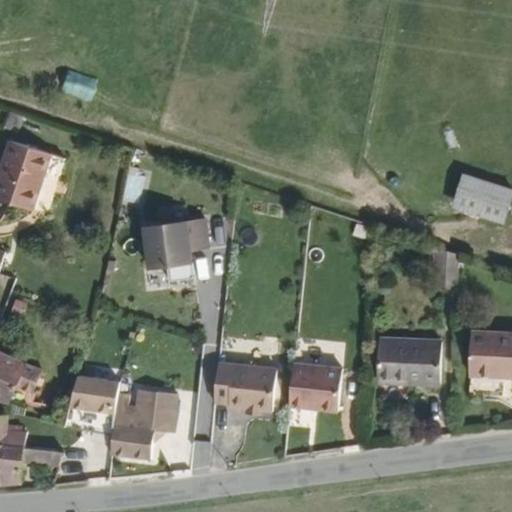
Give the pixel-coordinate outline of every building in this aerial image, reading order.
[(18,41),(34,0),(20,0),(6,36),(18,41)] [(44,162),(3,150),(0,162),(0,210),(27,217),(35,185),(39,182),(44,162)] [(511,193),(511,192),(456,173),(445,207),(501,225),(511,193)] [(126,202),(139,204),(142,175),(129,174),(126,202)] [(206,224),(144,233),(149,275),(167,273),(169,288),(196,285),(191,257),(210,255),(206,224)] [(463,289),(462,259),(441,251),(439,289),(463,289)] [(511,325),(478,325),(477,368),(508,368),(509,363),(511,363),(511,325)] [(447,334),(386,333),(384,377),(417,378),(417,372),(429,372),(429,378),(446,378),(447,334)] [(45,374),(0,356),(0,401),(13,407),(19,391),(36,397),(45,374)] [(224,362),(221,401),(237,403),(237,406),(254,408),(269,410),(281,411),(282,374),(283,369),(247,365),(224,362)] [(300,364),(299,379),(296,406),(346,410),(347,393),(349,367),(300,364)] [(125,381),(84,375),(74,423),(120,437),(121,425),(120,411),(123,392),(124,392),(125,381)] [(136,394),(124,392),(123,392),(120,411),(121,425),(120,437),(119,454),(160,456),(161,427),(181,428),(182,405),(179,405),(179,389),(159,388),(159,390),(159,407),(142,405),(134,404),(136,394)] [(143,388),(142,405),(159,407),(159,390),(143,388)] [(0,414),(0,445),(9,446),(9,429),(10,415),(0,414)] [(9,446),(31,448),(32,432),(9,429),(9,446)] [(31,462),(67,466),(70,451),(31,448),(9,446),(0,445),(0,484),(29,487),(31,462)]
